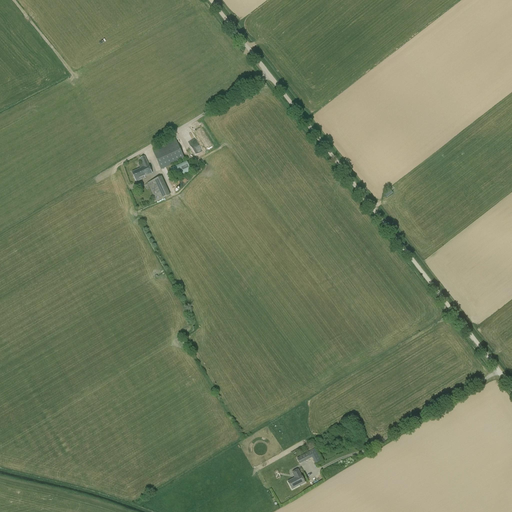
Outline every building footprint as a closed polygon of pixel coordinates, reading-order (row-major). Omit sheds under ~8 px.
[(184,135),(188,142),(195,138),(191,131),(184,135)] [(176,140),(153,151),(161,170),(185,159),(176,140)] [(140,168),(140,169),(132,172),(136,182),(145,178),(144,178),(152,174),(148,165),(145,156),(139,159),(142,164),(139,165),(140,168)] [(162,177),(147,183),(156,202),(170,195),(162,177)] [(300,464),(311,459),(308,453),(297,459),(300,464)] [(292,473),(295,478),(288,482),(292,490),(305,483),(301,475),(298,469),(292,473)]
